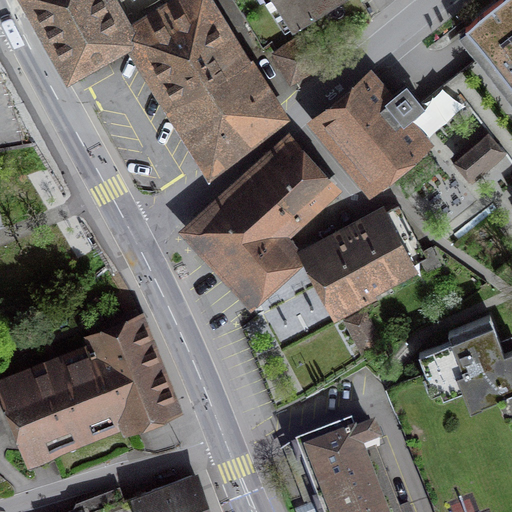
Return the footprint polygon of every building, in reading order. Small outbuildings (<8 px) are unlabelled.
[(32,0),(72,70),(135,34),(130,26),(116,0),(32,0)] [(166,83),(229,45),(202,0),(201,0),(172,0),(130,26),(135,34),(166,83)] [(277,0),(295,29),(341,0),(277,0)] [(511,0),(492,0),(452,31),(465,48),(511,109),(511,0)] [(309,31),(273,52),(291,82),(327,61),(309,31)] [(272,113),(229,45),(166,83),(213,159),(272,113)] [(371,68),(308,120),(369,194),(432,143),(409,114),(423,103),(405,80),(390,92),(371,68)] [(488,131),(452,159),(471,184),(507,157),(488,131)] [(258,299),(302,260),(280,235),(300,216),(301,217),(313,207),(312,206),(333,187),(289,139),(192,226),(258,299)] [(400,209),(313,256),(314,258),(313,259),(322,274),(342,311),(373,294),(369,287),(406,267),(401,257),(417,249),(428,269),(439,263),(431,248),(422,252),(400,209)] [(92,340),(94,346),(122,416),(125,424),(176,404),(143,320),(92,340)] [(468,404),(503,391),(511,387),(511,349),(498,355),(486,323),(422,347),(440,394),(461,386),(468,404)] [(30,452),(122,416),(94,346),(90,348),(91,351),(61,363),(62,365),(53,369),(52,367),(4,385),(30,452)] [(511,387),(503,391),(511,415),(511,387)] [(411,511),(379,426),(302,454),(323,511),(411,511)] [(207,511),(194,471),(130,493),(136,511),(207,511)] [(78,510),(71,511),(136,511),(130,493),(127,485),(75,502),(78,510)]
